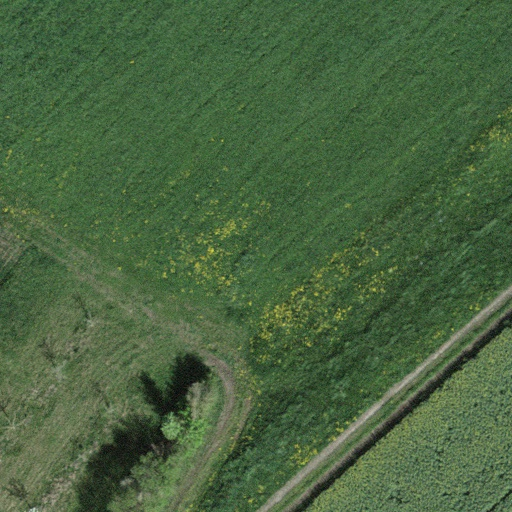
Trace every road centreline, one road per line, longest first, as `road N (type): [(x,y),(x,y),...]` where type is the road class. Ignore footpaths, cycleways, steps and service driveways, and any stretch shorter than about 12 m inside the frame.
road 1 (track): [(180,511),(231,421),(238,393),(231,360),(204,331),(0,209)]
road 2 (track): [(511,302),(272,511)]
